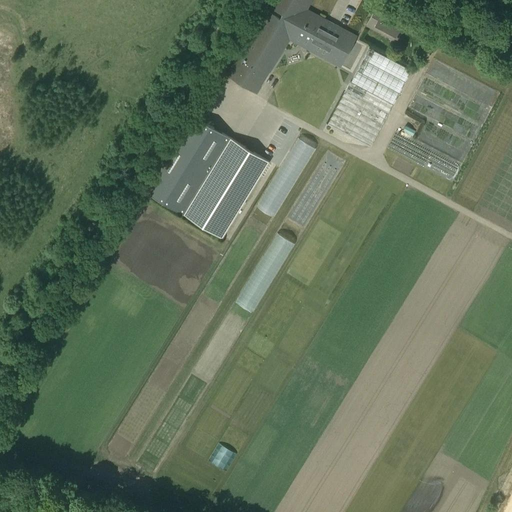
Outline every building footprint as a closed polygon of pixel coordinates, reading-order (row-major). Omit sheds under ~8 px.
[(268,11),(228,76),(226,75),(257,94),(257,93),(255,92),(264,78),(262,77),(267,70),(268,71),(289,37),(293,39),(292,41),(293,39),(308,47),(307,49),(308,47),(312,49),(310,51),(311,51),(312,49),(326,57),(325,59),(326,59),(327,57),(341,65),(340,67),(341,67),(346,57),(345,56),(351,46),(352,46),(357,36),(356,38),(341,30),(343,28),(342,28),(341,30),(326,22),(328,20),(327,20),(326,22),(323,20),(324,18),(323,18),(322,20),(308,12),(309,10),(307,12),(304,10),(309,0),(274,0),(271,7),(269,6),(268,6),(270,7),(268,11),(266,10),(268,11)] [(373,29),(395,40),(400,31),(398,29),(401,23),(394,19),(375,9),(367,23),(374,26),(373,29)] [(351,82),(350,82),(328,124),(370,147),(393,104),(411,70),(369,47),(351,82)] [(145,191),(222,238),(269,161),(192,114),(145,191)] [(405,126),(402,131),(413,136),(416,131),(405,126)] [(251,213),(211,283),(228,293),(268,222),(251,213)] [(255,310),(297,240),(279,230),(237,299),(255,310)]
